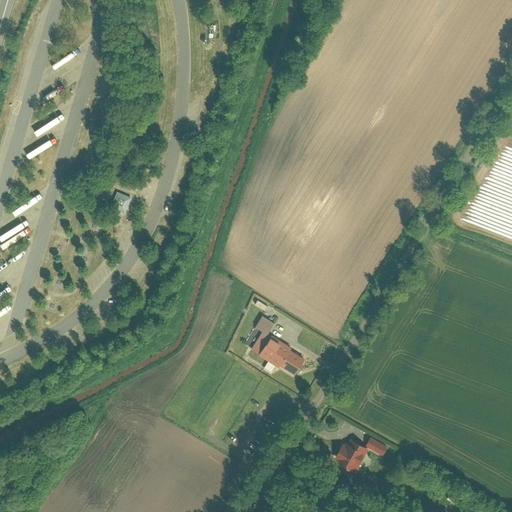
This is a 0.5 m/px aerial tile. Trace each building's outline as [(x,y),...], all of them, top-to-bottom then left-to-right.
[(40,124),(63,109),(60,105),(37,120),(40,124)] [(132,197),(118,190),(112,204),(126,210),(132,197)] [(7,286),(0,289),(0,295),(9,290),(7,286)] [(276,364),(279,366),(281,364),(289,349),(291,347),(270,335),(259,353),(258,354),(269,360),(276,364)] [(296,373),(305,359),(289,349),(281,364),(296,373)] [(367,447),(352,438),(348,445),(344,443),(336,455),(339,456),(338,459),(350,467),(356,458),(360,461),(364,455),(363,454),(367,447)] [(387,446),(373,438),(368,446),(382,454),(387,446)]
